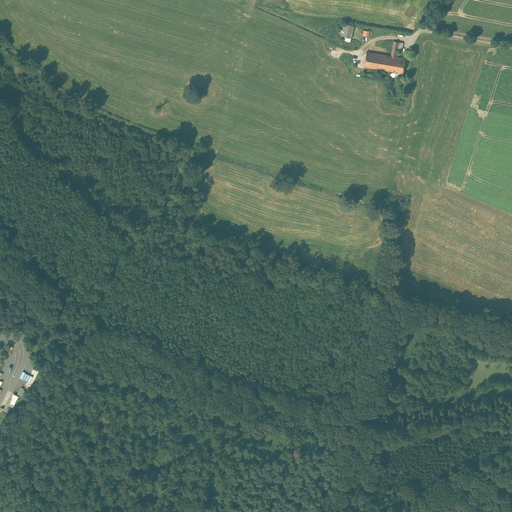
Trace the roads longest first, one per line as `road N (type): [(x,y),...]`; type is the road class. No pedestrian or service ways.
road 1 (track): [(422,29),(348,51),(252,9),(254,0)]
road 2 (unclassified): [(439,0),(422,29),(511,47)]
